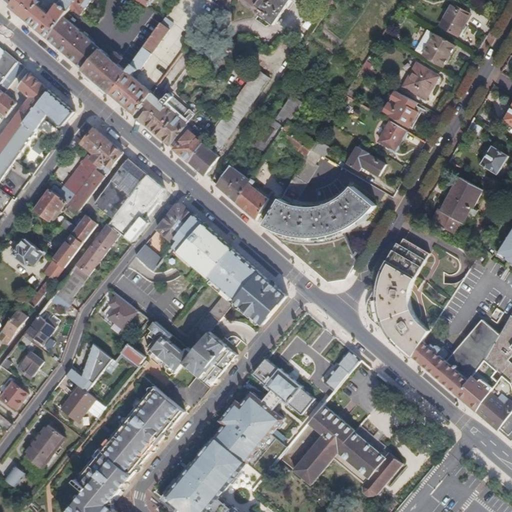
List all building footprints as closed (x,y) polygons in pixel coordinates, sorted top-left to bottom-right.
[(48,40),(64,18),(70,9),(75,0),(60,0),(50,16),(38,6),(40,2),(37,0),(14,0),(9,9),(23,20),(48,40)] [(75,0),(70,9),(81,17),(92,0),(75,0)] [(148,8),(153,0),(136,0),(137,1),(148,8)] [(212,13),(223,21),(228,13),(222,9),(228,0),(243,0),(255,8),(256,7),(258,8),(259,7),(261,8),(259,12),(260,13),(259,15),(274,26),(287,8),(291,10),(295,4),(298,5),(301,0),(221,0),(218,5),(212,13)] [(458,37),(471,16),(453,5),(440,27),(458,37)] [(75,64),(94,43),(64,18),(48,40),(75,64)] [(142,69),(170,31),(169,30),(173,25),(166,19),(164,21),(131,66),(128,71),(127,72),(131,75),(143,70),(142,69)] [(424,56),(436,36),(428,31),(416,50),(424,56)] [(443,68),(455,48),(436,36),(424,56),(443,68)] [(82,70),(101,49),(94,43),(75,64),(82,70)] [(0,81),(14,61),(0,48),(0,81)] [(101,49),(82,70),(111,95),(127,72),(128,71),(119,65),(123,60),(116,52),(111,58),(101,49)] [(181,59),(163,82),(174,91),(192,67),(181,59)] [(0,106),(8,96),(6,94),(25,70),(14,61),(0,81),(0,106)] [(365,75),(372,65),(367,61),(360,72),(365,75)] [(426,100),(439,77),(417,64),(404,87),(426,100)] [(137,78),(143,70),(131,75),(138,80),(138,79),(137,78)] [(219,156),(272,79),(258,70),(205,147),(203,145),(203,146),(190,164),(206,177),(220,157),(219,156)] [(137,117),(153,95),(156,90),(153,87),(149,91),(137,81),(138,80),(131,75),(127,72),(111,95),(137,117)] [(0,156),(48,90),(30,74),(19,88),(24,92),(22,95),(24,97),(22,99),(27,103),(0,138),(0,156)] [(321,85),(324,80),(320,76),(316,82),(321,85)] [(351,98),(358,86),(353,83),(346,94),(346,95),(351,98)] [(160,88),(154,93),(161,101),(167,95),(160,88)] [(0,162),(9,169),(47,119),(46,118),(48,116),(63,128),(75,114),(48,90),(0,156),(0,162)] [(421,114),(417,112),(420,106),(395,91),(391,97),(392,100),(384,113),(412,130),(421,114)] [(187,125),(190,122),(184,118),(188,112),(168,94),(162,102),(145,125),(171,147),(187,125)] [(266,157),(289,123),(304,100),(294,94),(276,122),(273,120),(255,146),(265,153),(263,155),(266,157)] [(145,125),(162,102),(153,95),(137,117),(145,125)] [(351,98),(346,95),(341,104),(344,105),(347,100),(352,103),(353,100),(351,98)] [(0,113),(6,118),(17,104),(8,96),(0,106),(0,113)] [(316,144),(290,124),(305,101),(304,100),(289,123),(266,157),(273,163),(286,145),(305,160),(311,152),(316,144)] [(195,118),(188,112),(184,118),(190,122),(195,118)] [(395,152),(407,133),(390,122),(379,142),(395,152)] [(203,146),(203,145),(204,144),(191,133),(193,130),(187,125),(171,147),(190,164),(203,146)] [(79,212),(124,155),(95,131),(83,145),(96,156),(92,160),(99,167),(102,167),(104,169),(99,174),(97,171),(69,205),(79,212)] [(40,157),(48,145),(40,139),(31,151),(40,157)] [(323,159),(328,151),(316,143),(316,144),(311,152),(320,157),(323,159)] [(498,176),(510,156),(494,146),(482,166),(498,176)] [(386,166),(369,156),(369,155),(358,147),(347,165),(359,172),(362,167),(379,177),(386,166)] [(299,197),(317,167),(314,165),(320,157),(311,152),(305,160),(287,190),(299,197)] [(69,205),(97,171),(99,174),(104,169),(102,167),(99,167),(92,160),(88,157),(74,174),(67,171),(51,191),(69,205)] [(129,199),(148,176),(129,160),(103,194),(112,202),(122,192),(129,199)] [(0,187),(0,181),(9,169),(0,162),(0,211),(2,213),(14,198),(0,187)] [(236,203),(252,179),(249,176),(247,179),(231,166),(217,187),(236,203)] [(125,239),(164,190),(148,176),(129,199),(113,220),(108,225),(121,235),(125,239)] [(502,188),(483,177),(480,182),(499,193),(502,188)] [(257,221),(269,201),(253,186),(255,183),(252,179),(236,203),(257,221)] [(473,210),(483,192),(460,179),(451,196),(447,194),(437,211),(438,212),(431,223),(455,237),(457,234),(465,238),(470,230),(468,229),(478,213),(473,210)] [(345,232),(349,230),(353,228),(357,225),(361,222),(367,217),(371,213),(376,208),(353,189),(349,193),(345,197),(341,200),(337,202),(332,205),(327,207),(320,208),(316,209),(313,209),(309,209),(305,209),(301,209),(297,208),(294,207),(290,206),(286,204),(282,202),(280,201),(264,227),(329,282),(346,279),(358,260),(345,232)] [(51,224),(65,206),(66,208),(65,209),(76,217),(79,212),(69,205),(51,191),(35,211),(51,224)] [(113,220),(129,199),(122,192),(112,202),(103,194),(94,205),(113,220)] [(181,230),(193,215),(182,204),(177,205),(157,230),(176,245),(178,243),(175,240),(179,236),(178,235),(181,232),(181,230)] [(209,277),(232,248),(193,215),(181,230),(181,232),(178,235),(179,236),(175,240),(178,243),(176,245),(164,259),(199,290),(209,277)] [(83,244),(97,226),(87,218),(77,230),(72,236),(83,244)] [(77,230),(66,221),(61,227),(72,236),(77,230)] [(71,298),(121,235),(108,225),(55,294),(67,304),(69,306),(73,300),(71,298)] [(511,235),(500,254),(508,259),(507,261),(511,263),(511,235)] [(64,269),(83,244),(72,236),(54,261),(64,269)] [(44,254),(26,240),(19,249),(14,255),(26,265),(30,260),(36,264),(44,254)] [(414,284),(430,256),(403,241),(386,271),(411,290),(412,289),(413,286),(414,284)] [(163,261),(144,246),(138,253),(157,268),(163,261)] [(235,299),(258,271),(232,248),(209,277),(213,280),(232,297),(235,299)] [(157,268),(138,253),(134,258),(153,273),(157,268)] [(34,308),(64,269),(54,261),(42,276),(50,278),(29,305),(34,308)] [(263,325),(287,297),(258,271),(235,299),(234,300),(236,301),(242,307),(254,317),(261,323),(263,325)] [(412,314),(411,311),(410,308),(410,303),(410,299),(410,295),(411,290),(386,271),(367,304),(367,317),(415,358),(425,343),(431,334),(431,333),(424,329),(422,327),(420,326),(419,325),(417,323),(415,320),(414,317),(412,314)] [(232,297),(213,280),(210,282),(230,299),(232,297)] [(67,304),(55,294),(50,301),(61,310),(67,304)] [(133,317),(137,311),(116,296),(110,305),(115,309),(109,317),(124,329),(133,317)] [(210,333),(232,305),(223,297),(182,345),(187,349),(192,353),(210,333)] [(12,338),(28,318),(18,311),(11,319),(2,329),(12,338)] [(42,346),(55,331),(38,317),(33,323),(26,332),(42,346)] [(431,348),(420,362),(459,396),(472,375),(482,359),(499,332),(481,319),(469,333),(445,361),(442,359),(446,354),(434,344),(431,348)] [(511,370),(502,363),(511,350),(511,323),(507,320),(499,332),(482,359),(501,376),(511,384),(511,387),(511,415),(501,429),(510,436),(511,433),(511,370)] [(236,358),(238,356),(210,333),(192,353),(187,349),(184,354),(168,341),(172,336),(155,322),(151,327),(153,330),(149,335),(154,339),(151,343),(153,344),(146,351),(151,355),(151,359),(155,359),(159,362),(159,365),(162,365),(168,370),(173,374),(174,375),(184,363),(187,366),(192,370),(211,387),(214,384),(218,379),(231,364),(236,358)] [(28,350),(33,344),(23,336),(19,342),(28,350)] [(89,392),(113,360),(93,343),(87,358),(90,360),(88,365),(85,364),(82,374),(71,365),(69,371),(65,376),(80,386),(89,392)] [(146,359),(129,343),(121,353),(139,367),(146,359)] [(420,362),(431,348),(425,343),(415,358),(420,362)] [(350,374),(361,360),(349,351),(338,364),(339,365),(350,374)] [(30,380),(43,363),(31,354),(18,370),(30,380)] [(4,369),(11,362),(6,358),(0,366),(4,369)] [(307,395),(301,390),(303,387),(280,369),(278,371),(273,366),(264,376),(264,383),(266,385),(265,387),(287,406),(289,404),(292,406),(298,406),(307,395)] [(472,407),(486,388),(472,375),(459,396),(472,407)] [(501,429),(511,415),(511,387),(511,384),(501,376),(478,412),(500,431),(501,429)] [(27,396),(12,384),(0,398),(16,411),(27,396)] [(81,423),(89,411),(99,417),(108,405),(89,392),(80,386),(63,411),(81,423)] [(172,429),(185,413),(156,389),(151,395),(149,393),(141,402),(136,407),(125,420),(121,426),(112,436),(107,441),(101,449),(103,450),(97,458),(95,456),(83,470),(85,472),(79,479),(77,478),(74,481),(86,491),(84,494),(77,501),(76,503),(75,502),(66,511),(117,511),(108,504),(122,488),(127,482),(133,475),(138,468),(153,451),(159,444),(167,435),(172,429)] [(284,420),(254,395),(164,503),(175,511),(239,511),(220,496),(247,463),(264,477),(288,448),(271,434),(284,420)] [(334,459),(339,453),(368,477),(363,483),(364,485),(363,487),(364,492),(369,497),(374,497),(376,494),(377,495),(403,464),(390,452),(385,457),(323,406),(310,421),(288,448),(279,458),(312,486),(334,459)] [(44,468),(66,438),(48,424),(26,454),(44,468)] [(97,458),(103,450),(101,449),(100,448),(96,453),(97,454),(95,456),(97,458)] [(368,477),(339,453),(334,459),(363,483),(368,477)] [(21,475),(9,466),(1,477),(17,488),(22,481),(19,478),(21,475)] [(79,479),(85,472),(83,470),(81,473),(80,472),(76,477),(77,478),(79,479)] [(36,493),(31,489),(26,495),(31,499),(36,493)]
